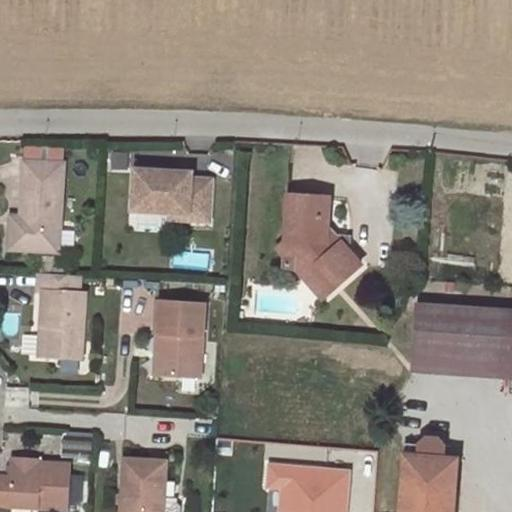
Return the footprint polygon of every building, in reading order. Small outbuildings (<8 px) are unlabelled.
[(18,167),(16,218),(13,249),(52,251),(58,170),(18,167)] [(189,175),(131,172),(128,213),(164,215),(164,222),(209,224),(211,183),(190,181),(189,175)] [(296,273),(303,281),(312,275),(325,275),(338,291),(360,271),(349,258),(349,245),(336,244),(328,233),(329,202),(289,199),(286,245),(278,253),(285,260),(285,272),(296,273)] [(13,249),(16,218),(5,217),(2,248),(13,249)] [(73,275),(34,273),(32,291),(39,291),(33,356),(75,359),(81,294),(72,293),(73,275)] [(312,275),(303,281),(323,304),(338,291),(325,275),(312,275)] [(157,299),(154,335),(163,336),(160,376),(196,378),(203,302),(157,299)] [(416,304),(411,370),(498,377),(503,311),(416,304)] [(163,336),(154,335),(151,375),(160,376),(163,336)] [(444,433),(407,430),(400,511),(453,511),(457,458),(442,456),(444,433)] [(96,460),(97,432),(65,431),(65,459),(96,460)] [(163,462),(120,459),(116,511),(175,511),(176,506),(173,502),(173,498),(161,497),(163,462)] [(34,466),(4,464),(3,483),(0,482),(0,510),(26,511),(62,511),(65,471),(34,469),(34,466)] [(348,511),(351,476),(274,470),(273,486),(287,487),(285,511),(296,511),(295,511),(348,511)]
